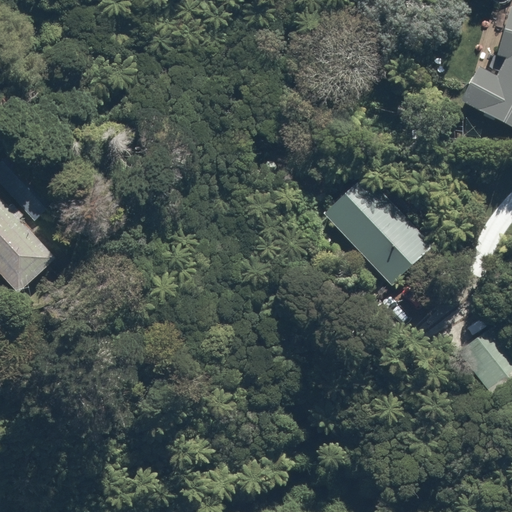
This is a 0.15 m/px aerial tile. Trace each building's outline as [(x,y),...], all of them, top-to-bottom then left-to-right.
[(463,109),(511,133),(511,24),(503,62),(510,64),(501,82),(481,72),(463,109)] [(13,158),(0,169),(0,196),(29,230),(56,206),(13,158)] [(373,177),(322,221),(384,293),(435,248),(373,177)] [(0,282),(18,303),(60,266),(29,230),(0,196),(0,282)] [(429,330),(400,292),(366,317),(394,355),(429,330)] [(511,404),(511,338),(504,327),(466,355),(505,409),(511,404)]
